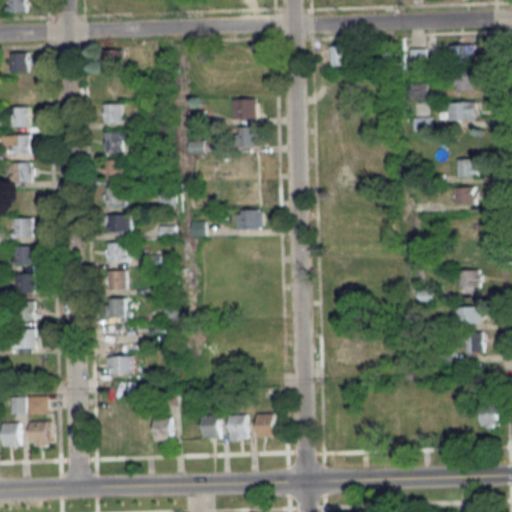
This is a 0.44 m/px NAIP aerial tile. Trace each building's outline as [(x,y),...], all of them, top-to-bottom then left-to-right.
[(29,0),(7,0),(7,12),(29,12),(29,0)] [(256,44),(235,44),(235,62),(256,62),(256,44)] [(477,44),(451,44),(451,62),(477,62),(477,44)] [(331,65),(350,65),(350,45),(331,45),(331,65)] [(427,48),(412,48),(412,61),(427,61),(427,48)] [(125,49),(104,49),(104,68),(125,68),(125,49)] [(396,51),(383,51),(383,67),(396,67),(396,51)] [(29,52),(12,52),(12,71),(29,71),(29,52)] [(231,70),(231,90),(257,90),(257,70),(231,70)] [(458,70),(458,90),(479,90),(479,70),(458,70)] [(333,95),(355,95),(355,75),(333,75),(333,95)] [(105,95),(123,95),(123,76),(105,76),(105,95)] [(204,96),(204,77),(189,77),(189,96),(204,96)] [(31,99),(31,79),(13,79),(13,89),(3,89),(3,99),(31,99)] [(234,98),(234,118),(260,118),(260,98),(234,98)] [(449,102),(449,119),(479,119),(479,102),(449,102)] [(105,104),(105,123),(124,123),(124,104),(105,104)] [(333,126),(351,126),(351,106),(333,106),(333,126)] [(31,107),(11,107),(11,126),(31,126),(31,107)] [(240,146),(261,145),(260,126),(239,127),(240,146)] [(106,151),(124,151),(124,140),(133,140),(133,131),(106,131),(106,151)] [(32,151),(32,134),(3,134),(3,151),(32,151)] [(356,136),(334,136),(334,156),(356,156),(356,136)] [(383,146),(369,146),(369,159),(383,159),(383,146)] [(261,154),(242,154),(242,174),(261,174),(261,154)] [(125,178),(125,159),(105,159),(105,178),(125,178)] [(459,159),(459,176),(480,176),(480,159),(459,159)] [(36,162),(13,162),(13,181),(36,181),(36,162)] [(334,183),(355,183),(355,163),(334,163),(334,183)] [(241,202),(262,202),(262,182),(241,182),(241,202)] [(106,186),(106,207),(127,207),(127,186),(106,186)] [(478,186),(457,186),(457,204),(478,204),(478,186)] [(35,209),(35,190),(13,190),(13,209),(35,209)] [(264,209),(238,209),(238,229),(264,229),(264,209)] [(106,214),(106,231),(133,231),(133,214),(106,214)] [(464,214),(464,234),(482,234),(482,214),(464,214)] [(13,237),(36,237),(36,217),(13,217),(13,237)] [(358,239),(359,220),(332,219),(331,239),(358,239)] [(262,256),(262,239),(240,239),(240,256),(262,256)] [(133,242),(108,242),(108,261),(133,261),(133,242)] [(482,259),(482,242),(451,242),(451,259),(482,259)] [(35,264),(35,246),(13,246),(13,264),(35,264)] [(108,289),(128,289),(128,270),(108,270),(108,289)] [(483,270),(460,270),(460,287),(483,287),(483,270)] [(36,293),(36,273),(15,273),(15,293),(36,293)] [(357,285),(357,276),(338,276),(338,296),(366,296),(366,285),(357,285)] [(106,317),(130,317),(130,297),(106,297),(106,317)] [(37,320),(37,302),(17,302),(17,320),(37,320)] [(458,324),(484,324),(484,305),(458,305),(458,324)] [(111,345),(130,345),(130,324),(111,324),(111,345)] [(18,348),(37,348),(37,329),(18,329),(18,348)] [(487,331),(467,331),(467,352),(487,352),(487,331)] [(339,338),(339,355),(364,355),(364,338),(339,338)] [(396,363),(396,350),(379,350),(379,363),(396,363)] [(243,351),(243,376),(265,376),(264,351),(243,351)] [(108,355),(108,374),(136,374),(136,355),(108,355)] [(198,375),(213,375),(213,362),(198,362),(198,375)] [(27,413),(27,396),(13,396),(13,413),(27,413)] [(49,412),(48,396),(31,396),(31,413),(49,412)] [(456,431),(474,431),(474,403),(456,403),(456,431)] [(501,404),(483,404),(483,427),(501,427),(501,404)] [(446,430),(446,405),(428,405),(428,430),(446,430)] [(388,406),(369,406),(369,428),(388,428),(388,406)] [(418,407),(401,407),(401,431),(418,431),(418,407)] [(260,436),(278,436),(278,413),(260,413),(260,436)] [(249,440),(249,414),(232,414),(232,440),(249,440)] [(147,441),(147,415),(129,416),(129,442),(147,441)] [(223,415),(204,415),(204,439),(223,439),(223,415)] [(174,441),(174,416),(157,416),(157,441),(174,441)] [(103,419),(103,443),(122,443),(122,419),(103,419)] [(50,446),(50,421),(32,421),(32,446),(50,446)] [(4,446),(23,446),(23,422),(4,422),(4,446)]
